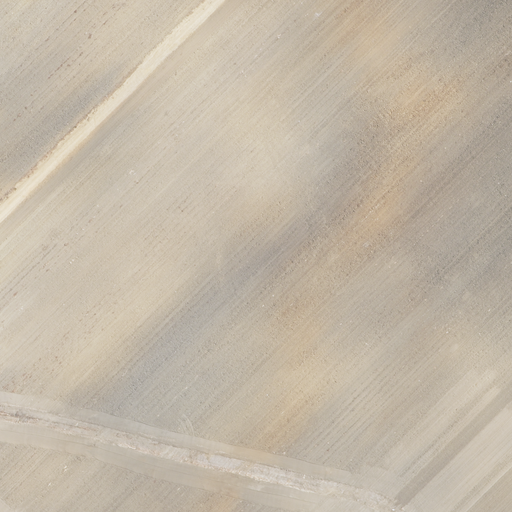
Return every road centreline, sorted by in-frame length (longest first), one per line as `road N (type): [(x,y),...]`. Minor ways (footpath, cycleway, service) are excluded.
road 1 (track): [(0,412),(357,486),(372,492),(382,511)]
road 2 (track): [(0,216),(217,0)]
